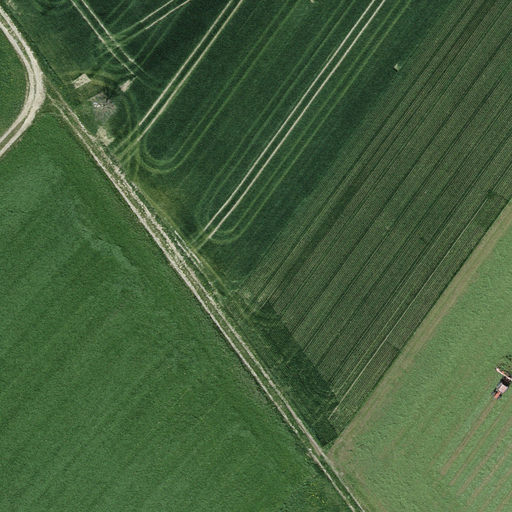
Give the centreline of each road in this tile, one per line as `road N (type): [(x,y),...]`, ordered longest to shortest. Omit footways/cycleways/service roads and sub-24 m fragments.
road 1 (track): [(36,66),(360,511)]
road 2 (track): [(0,147),(30,113),(36,66),(0,17)]
